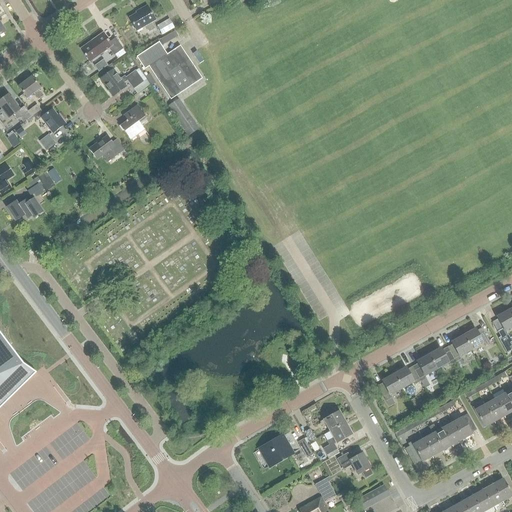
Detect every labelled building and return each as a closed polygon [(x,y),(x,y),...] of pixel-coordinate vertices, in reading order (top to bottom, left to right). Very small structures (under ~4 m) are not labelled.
[(139,12),(129,18),(136,31),(145,26),(149,32),(154,29),(151,23),(155,20),(146,6),(138,11),(139,12)] [(173,28),(168,19),(156,26),(161,35),(173,28)] [(177,36),(174,30),(158,39),(161,45),(177,36)] [(109,42),(102,33),(80,49),(89,62),(108,48),(114,55),(123,49),(115,38),(109,42)] [(137,57),(145,69),(148,67),(170,100),(176,96),(201,79),(180,46),(167,55),(159,43),(137,57)] [(104,58),(95,65),(100,71),(109,64),(104,58)] [(113,96),(125,87),(122,84),(127,81),(133,89),(143,82),(135,70),(125,78),(124,76),(119,80),(112,70),(100,79),(113,96)] [(155,83),(149,73),(144,76),(151,85),(155,83)] [(43,96),(38,89),(39,88),(31,77),(18,87),(26,98),(33,93),(38,99),(43,96)] [(31,117),(27,111),(25,108),(20,113),(18,111),(19,110),(8,95),(0,100),(0,108),(8,118),(13,115),(16,120),(22,116),(26,121),(31,117)] [(169,104),(188,136),(200,129),(181,97),(169,104)] [(36,105),(27,111),(31,117),(40,110),(36,105)] [(146,118),(137,106),(126,114),(129,118),(119,126),(130,140),(144,130),(139,123),(146,118)] [(53,133),(65,124),(61,118),(59,120),(51,110),(41,118),(53,133)] [(20,138),(26,134),(21,127),(15,132),(20,138)] [(53,141),(48,134),(39,142),(43,148),(51,143),(53,141)] [(96,159),(102,155),(107,162),(124,150),(116,139),(111,143),(106,137),(89,149),(96,159)] [(51,143),(43,148),(46,151),(53,146),(51,143)] [(5,180),(12,175),(5,164),(0,167),(0,194),(1,195),(11,188),(5,180)] [(37,171),(32,164),(21,171),(26,178),(37,171)] [(34,178),(44,193),(51,187),(45,179),(48,177),(45,171),(34,178)] [(16,201),(6,208),(15,221),(24,215),(27,219),(31,216),(33,218),(42,212),(33,199),(26,203),(24,201),(18,205),(16,201)] [(204,219),(197,224),(204,234),(211,229),(204,219)] [(509,339),(504,331),(511,327),(511,317),(508,310),(496,317),(497,319),(492,322),(500,337),(498,338),(506,353),(508,351),(510,350),(511,347),(511,344),(511,341),(510,339),(509,339)] [(475,329),(462,336),(471,350),(483,344),(484,346),(490,343),(481,328),(476,331),(475,329)] [(0,399),(3,397),(3,398),(4,398),(5,398),(6,398),(7,398),(7,397),(8,397),(8,396),(8,395),(8,394),(7,394),(36,372),(35,372),(23,364),(0,333),(0,399)] [(462,336),(450,342),(452,344),(446,347),(455,362),(460,359),(459,357),(471,350),(462,336)] [(449,365),(455,362),(446,347),(441,350),(440,348),(428,355),(436,370),(448,363),(449,365)] [(417,364),(411,367),(420,382),(425,379),(424,376),(436,370),(428,355),(416,362),(417,364)] [(405,367),(393,374),(402,389),(413,382),(415,385),(420,382),(411,367),(406,370),(405,367)] [(507,376),(505,372),(495,377),(497,382),(507,376)] [(389,396),(402,389),(393,374),(381,381),(382,383),(377,386),(385,401),(391,398),(389,396)] [(490,386),(497,382),(495,377),(488,381),(490,386)] [(478,387),(480,391),(487,387),(485,383),(478,387)] [(470,397),(477,393),(475,389),(468,392),(470,397)] [(492,396),(494,399),(503,417),(511,411),(511,408),(504,394),(502,390),(492,396)] [(493,422),(503,417),(494,399),(488,402),(486,399),(482,401),(484,405),(493,422)] [(483,428),(493,422),(484,405),(474,410),(483,428)] [(445,411),(443,406),(436,410),(438,415),(445,411)] [(325,423),(329,432),(345,423),(338,411),(337,412),(334,408),(332,408),(327,411),(327,413),(329,417),(319,422),(320,423),(318,424),(319,426),(321,425),(322,427),(324,425),(324,424),(325,423)] [(426,416),(428,420),(435,416),(433,412),(426,416)] [(475,428),(467,414),(452,423),(462,440),(472,434),(470,431),(475,428)] [(423,417),(416,421),(418,426),(425,422),(423,417)] [(326,455),(337,449),(334,444),(336,443),(351,435),(345,423),(329,432),(333,437),(326,441),(328,445),(323,448),(326,455)] [(405,433),(415,427),(413,423),(403,428),(405,433)] [(452,446),(462,440),(452,423),(442,428),(452,446)] [(442,451),(452,446),(442,428),(436,431),(432,425),(428,427),(432,434),(442,451)] [(315,439),(309,429),(303,432),(309,443),(315,439)] [(295,454),(283,433),(257,448),(269,469),(295,454)] [(442,451),(432,434),(426,437),(424,433),(420,436),(422,439),(432,457),(442,451)] [(298,442),(306,458),(313,454),(304,438),(298,442)] [(421,463),(432,457),(422,439),(416,443),(414,440),(407,444),(409,446),(404,449),(413,465),(420,461),(421,463)] [(370,472),(368,469),(370,468),(362,453),(351,460),(347,453),(337,459),(343,470),(351,465),(357,475),(361,473),(364,478),(370,475),(370,472)] [(327,511),(322,503),(335,496),(327,482),(330,481),(328,477),(314,485),(321,498),(320,499),(299,510),(300,511),(327,511)] [(511,496),(502,479),(492,484),(502,502),(511,496)] [(492,507),(502,502),(492,484),(482,490),(492,507)] [(384,499),(390,496),(388,494),(388,492),(386,490),(384,485),(379,488),(384,499)] [(384,499),(379,488),(373,491),(379,502),(384,499)] [(481,511),(483,511),(492,507),(482,490),(472,496),(481,511)] [(373,491),(368,494),(374,504),(379,502),(373,491)] [(368,507),(374,504),(368,494),(363,497),(368,507)] [(468,511),(481,511),(472,496),(462,501),(468,511)] [(363,497),(357,500),(363,510),(368,507),(363,497)] [(468,511),(462,501),(452,507),(455,511),(468,511)]
